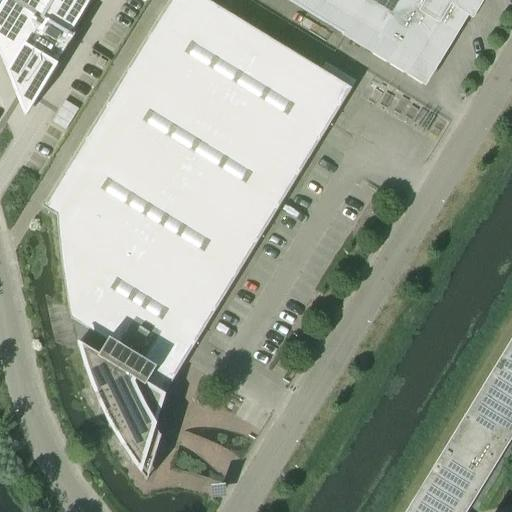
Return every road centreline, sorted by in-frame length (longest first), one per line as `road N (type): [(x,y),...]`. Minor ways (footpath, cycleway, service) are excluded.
road 1 (unclassified): [(233,511),(511,59)]
road 2 (unknown): [(295,411),(243,379),(233,345),(323,187),(339,167),(365,160),(430,192)]
road 3 (unclassified): [(87,511),(51,457),(0,298)]
